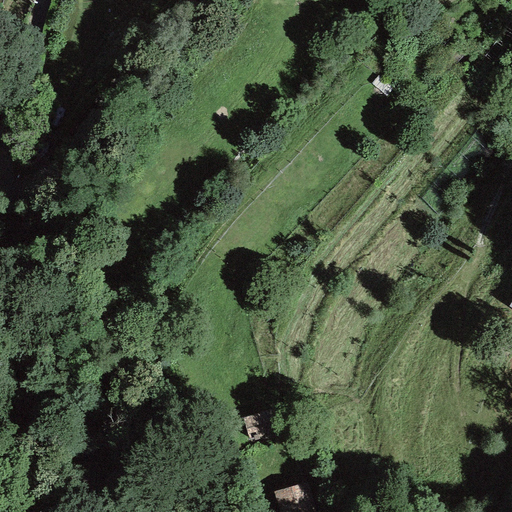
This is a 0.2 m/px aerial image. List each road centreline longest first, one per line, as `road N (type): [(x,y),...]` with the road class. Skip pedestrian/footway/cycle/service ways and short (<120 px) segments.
road 1 (residential): [(0,183),(17,192),(41,183),(193,0)]
road 2 (residential): [(44,0),(0,155)]
